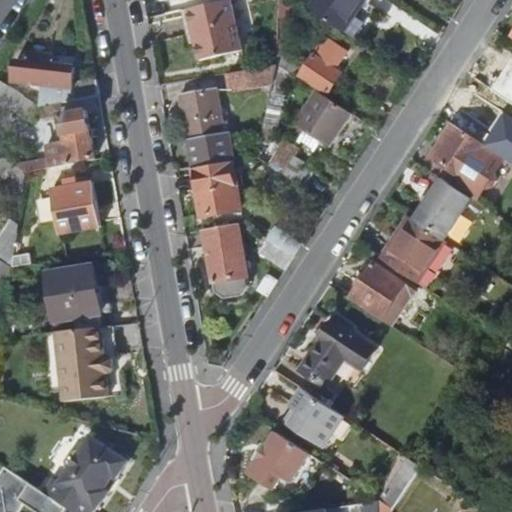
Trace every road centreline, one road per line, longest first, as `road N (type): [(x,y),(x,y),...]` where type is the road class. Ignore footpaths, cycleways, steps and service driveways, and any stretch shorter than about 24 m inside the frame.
road 1 (unclassified): [(194,450),(206,418),(235,389),(492,0)]
road 2 (residential): [(114,0),(194,450)]
